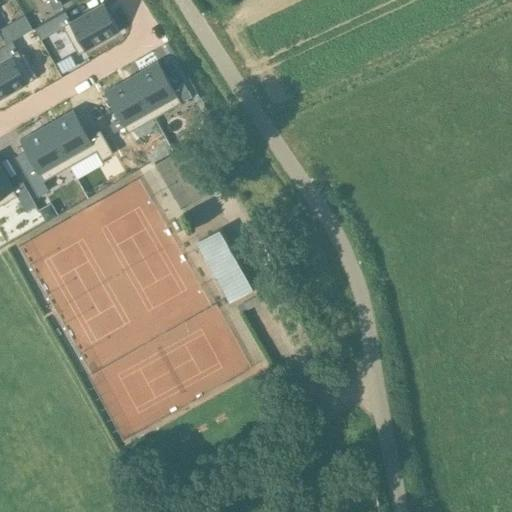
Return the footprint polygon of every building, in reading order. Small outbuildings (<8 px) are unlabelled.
[(41,0),(42,2),(46,0),(49,0),(55,9),(63,5),(60,0),(41,0)] [(65,10),(34,28),(41,39),(63,26),(79,53),(85,50),(120,30),(104,2),(71,21),(65,10)] [(0,61),(0,98),(28,82),(34,78),(12,40),(4,45),(10,56),(0,61)] [(158,60),(131,76),(155,117),(181,101),(178,95),(188,89),(184,81),(173,87),(158,60)] [(131,76),(104,91),(119,118),(109,124),(114,132),(124,126),(128,132),(155,117),(131,76)] [(178,95),(181,101),(192,96),(188,89),(178,95)] [(74,109),(47,124),(70,165),(96,150),(101,160),(114,153),(100,129),(89,135),(74,109)] [(47,124),(20,139),(26,150),(35,166),(24,172),(38,196),(49,190),(44,180),(70,165),(47,124)] [(0,164),(0,204),(17,195),(26,211),(37,204),(28,189),(23,181),(13,187),(0,164)] [(58,214),(51,202),(39,208),(46,221),(58,214)] [(230,299),(253,287),(220,228),(197,241),(230,299)]
